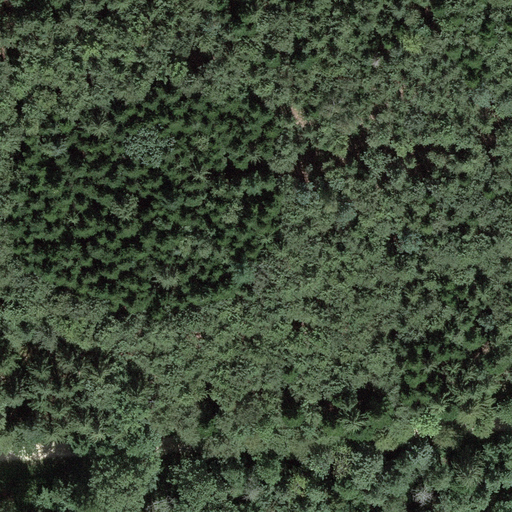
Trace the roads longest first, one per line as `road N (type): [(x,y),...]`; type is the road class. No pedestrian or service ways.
road 1 (track): [(0,452),(316,433)]
road 2 (track): [(511,421),(316,433)]
